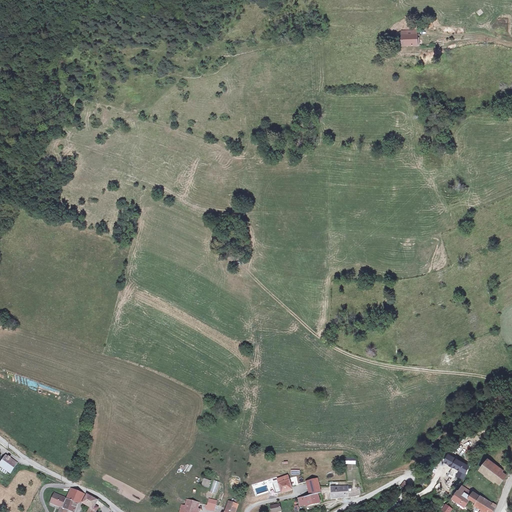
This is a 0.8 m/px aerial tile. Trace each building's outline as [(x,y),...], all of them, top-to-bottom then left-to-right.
[(418,26),(401,26),(401,42),(422,42),(422,34),(418,34),(418,26)] [(469,465),(450,454),(445,460),(461,469),(458,475),(464,477),(469,465)] [(6,456),(0,464),(0,465),(9,472),(15,463),(6,456)] [(496,479),(502,473),(503,471),(488,458),(481,468),(495,480),(496,479)] [(505,476),(502,473),(496,479),(500,482),(505,476)] [(287,476),(277,479),(281,492),(291,489),(287,476)] [(201,486),(208,487),(210,480),(203,478),(201,486)] [(310,495),(317,493),(320,493),(317,479),(307,482),(310,495)] [(408,482),(405,480),(399,488),(402,490),(408,482)] [(348,485),(331,486),(331,492),(327,492),(328,500),(361,497),(361,488),(349,489),(348,485)] [(464,504),(469,497),(463,492),(467,487),(464,485),(452,499),(459,504),(461,502),(464,504)] [(62,505),(61,508),(58,511),(66,511),(67,510),(72,511),(78,502),(81,500),(84,493),(72,488),(67,498),(54,492),(50,502),(56,505),(58,503),(62,505)] [(474,491),(471,495),(469,497),(474,501),(479,495),(474,491)] [(319,503),(317,493),(310,495),(299,497),(301,505),(306,503),(307,505),(319,503)] [(87,494),(82,503),(87,504),(92,507),(91,509),(97,511),(99,507),(93,504),(96,499),(87,494)] [(482,506),(486,509),(490,502),(481,495),(475,502),(482,506)] [(186,500),(185,506),(197,509),(198,503),(186,500)] [(494,506),(490,502),(486,509),(490,511),(494,506)]
